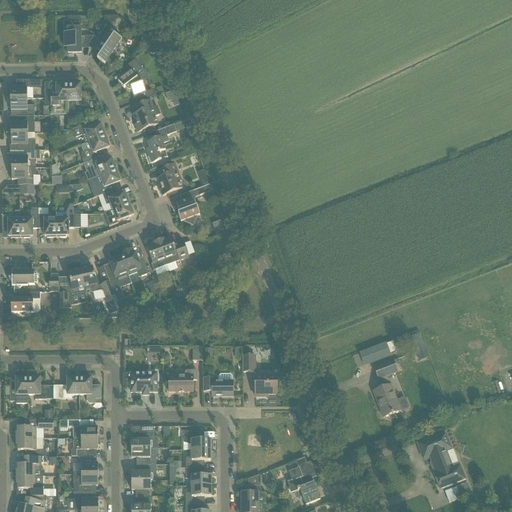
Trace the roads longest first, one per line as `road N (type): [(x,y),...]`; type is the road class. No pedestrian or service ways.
road 1 (unclassified): [(358,511),(158,0)]
road 2 (residential): [(0,253),(74,252),(151,220),(102,83),(80,69),(0,71)]
road 3 (residential): [(225,511),(217,417),(116,416)]
road 4 (residential): [(116,416),(115,369),(107,360),(0,360)]
